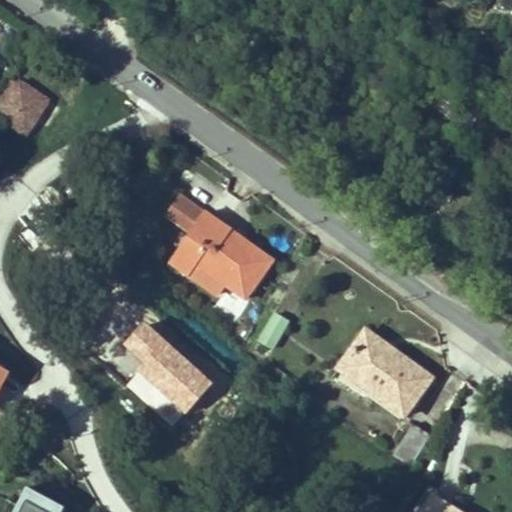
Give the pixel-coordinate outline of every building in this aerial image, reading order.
[(0,98),(0,116),(26,134),(45,106),(22,91),(24,87),(21,84),(20,86),(12,80),(0,98)] [(24,87),(22,91),(45,106),(47,102),(24,87)] [(69,189),(81,199),(92,185),(81,176),(69,189)] [(190,238),(206,215),(185,201),(168,225),(189,240),(190,238)] [(226,285),(247,299),(273,262),(246,244),(244,247),(234,239),(236,236),(206,215),(190,238),(194,241),(186,252),(182,249),(172,263),(190,276),(199,265),(226,285)] [(244,247),(246,244),(236,236),(234,239),(244,247)] [(194,241),(190,238),(189,240),(182,249),(186,252),(194,241)] [(199,265),(190,276),(218,296),(226,285),(199,265)] [(273,312),(256,342),(273,351),(289,320),(273,312)] [(141,368),(128,382),(174,424),(212,383),(143,319),(118,347),(141,368)] [(404,416),(431,379),(391,350),(388,354),(382,350),(385,346),(366,332),(339,370),(404,416)] [(388,354),(391,350),(385,346),(382,350),(388,354)] [(0,383),(11,363),(0,357),(0,383)] [(412,466),(431,435),(413,424),(394,455),(412,466)] [(65,511),(59,509),(65,495),(29,477),(11,511),(65,511)] [(456,511),(433,497),(423,511),(456,511)]
